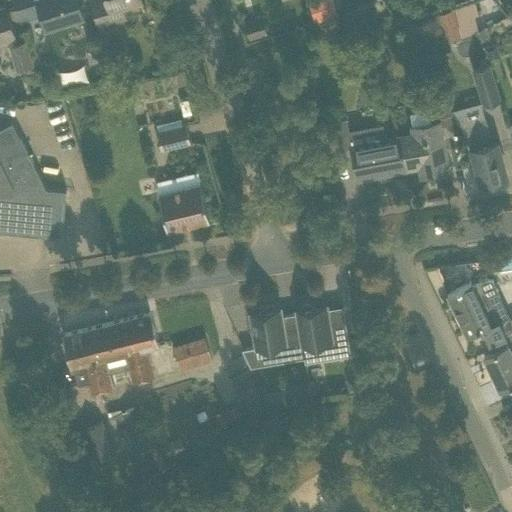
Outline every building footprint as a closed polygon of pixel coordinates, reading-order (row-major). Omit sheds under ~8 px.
[(46,26),(84,15),(78,0),(14,0),(20,20),(43,13),(46,26)] [(90,0),(99,25),(126,17),(121,4),(133,0),(90,0)] [(308,0),(315,20),(336,14),(331,0),(308,0)] [(367,21),(362,7),(343,14),(348,28),(367,21)] [(0,42),(15,39),(6,8),(0,9),(0,42)] [(437,15),(444,42),(461,37),(454,10),(437,15)] [(244,21),(249,39),(267,34),(262,16),(244,21)] [(26,40),(8,46),(16,71),(34,65),(26,40)] [(484,104),(500,99),(489,64),(473,69),(484,104)] [(448,90),(433,92),(437,117),(452,115),(448,90)] [(498,141),(493,142),(482,102),(452,110),(459,125),(470,142),(481,180),(489,177),(490,181),(507,176),(498,141)] [(347,118),(332,120),(337,143),(351,141),(347,118)] [(0,229),(62,236),(66,190),(46,188),(12,121),(0,127),(0,229)] [(401,136),(407,168),(420,166),(422,176),(449,171),(439,121),(411,127),(413,134),(401,136)] [(407,168),(401,136),(386,139),(383,123),(373,125),(376,141),(351,146),(357,178),(375,174),(374,172),(382,170),(382,173),(407,168)] [(187,125),(157,132),(162,150),(191,143),(187,125)] [(159,194),(168,230),(210,220),(201,183),(159,194)] [(463,266),(447,268),(449,284),(465,282),(463,266)] [(505,334),(488,296),(498,291),(492,278),(485,279),(473,285),(471,281),(448,292),(456,310),(463,307),(465,309),(457,313),(469,338),(478,334),(487,352),(503,345),(499,337),(505,334)] [(329,358),(351,354),(343,306),(327,308),(326,303),(312,306),(309,303),(303,304),(301,308),(297,308),(297,313),(303,345),(320,342),(329,358)] [(305,357),(303,345),(297,313),(282,315),(280,306),(276,307),(272,304),(267,305),(264,309),(251,311),(256,348),(274,345),(282,361),(305,357)] [(150,312),(128,317),(143,379),(154,376),(147,347),(157,344),(150,312)] [(143,379),(128,317),(108,322),(119,370),(129,368),(132,381),(143,379)] [(87,327),(102,389),(113,386),(110,372),(119,370),(108,322),(87,327)] [(87,327),(64,332),(79,384),(88,381),(91,392),(102,389),(87,327)] [(511,352),(508,343),(511,341),(511,330),(505,334),(499,337),(503,345),(487,352),(484,354),(500,389),(511,383),(511,352)] [(173,346),(180,369),(212,360),(204,336),(173,346)] [(115,431),(127,426),(140,453),(152,449),(154,448),(133,406),(121,411),(122,413),(109,418),(115,431)] [(87,429),(101,464),(114,459),(99,424),(87,429)]
